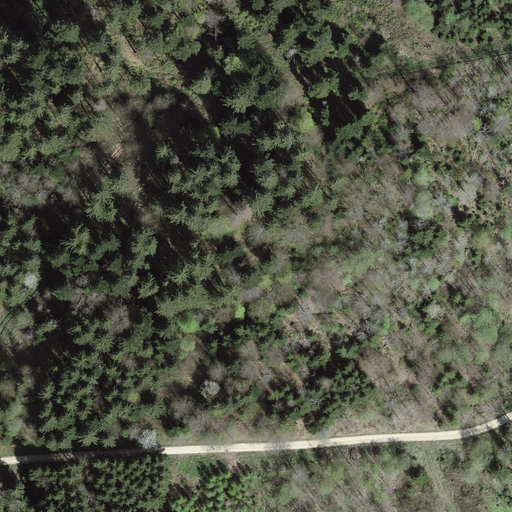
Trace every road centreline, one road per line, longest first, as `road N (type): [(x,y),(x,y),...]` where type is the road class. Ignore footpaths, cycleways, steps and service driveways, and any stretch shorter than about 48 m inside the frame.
road 1 (track): [(0,461),(461,435),(511,417)]
road 2 (track): [(252,57),(387,71),(511,53)]
